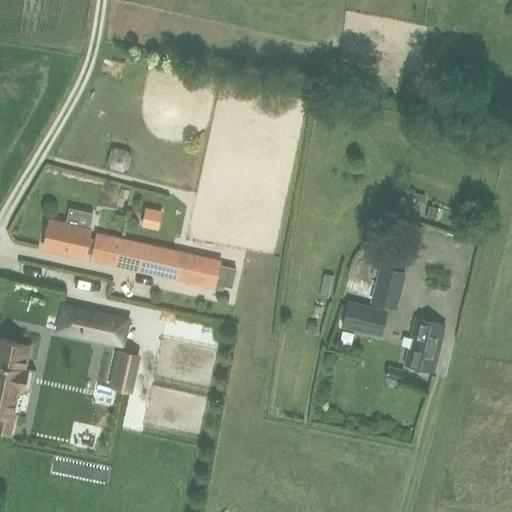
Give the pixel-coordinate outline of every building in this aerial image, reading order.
[(430,82),(406,78),(401,105),(425,109),(430,82)] [(136,163),(142,147),(126,141),(120,157),(136,163)] [(396,208),(420,215),(425,195),(402,189),(396,208)] [(425,217),(441,221),(445,210),(428,205),(425,217)] [(89,228),(50,220),(44,248),(83,257),(84,250),(92,252),(95,240),(87,239),(89,228)] [(405,240),(409,223),(399,221),(394,237),(405,240)] [(237,288),(242,266),(96,234),(91,258),(214,286),(214,284),(237,288)] [(395,308),(404,273),(380,267),(371,301),(395,308)] [(341,327),(366,333),(372,306),(347,300),(341,327)] [(60,302),(53,332),(123,347),(129,317),(60,302)] [(404,364),(433,371),(444,325),(414,318),(404,364)] [(27,366),(32,342),(0,335),(0,429),(12,432),(21,387),(27,388),(31,367),(27,366)] [(118,350),(111,383),(130,387),(136,353),(118,350)] [(387,367),(385,377),(400,380),(403,371),(387,367)]
